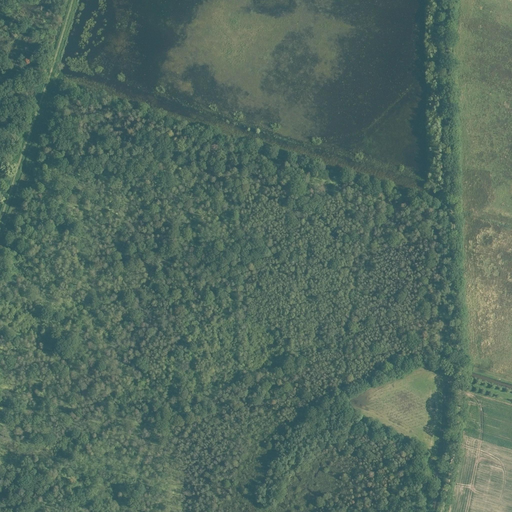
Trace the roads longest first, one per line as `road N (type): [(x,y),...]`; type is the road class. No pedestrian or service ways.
road 1 (track): [(448,0),(459,386),(441,511)]
road 2 (track): [(49,80),(0,220)]
